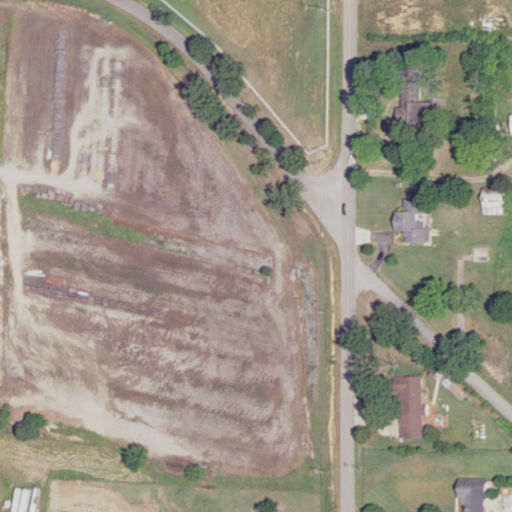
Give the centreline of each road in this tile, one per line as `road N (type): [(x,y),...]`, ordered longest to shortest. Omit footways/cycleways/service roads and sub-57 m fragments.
road 1 (tertiary): [(348,511),(351,0)]
road 2 (residential): [(350,216),(297,170),(184,43),(117,0)]
road 3 (residential): [(511,415),(349,271)]
